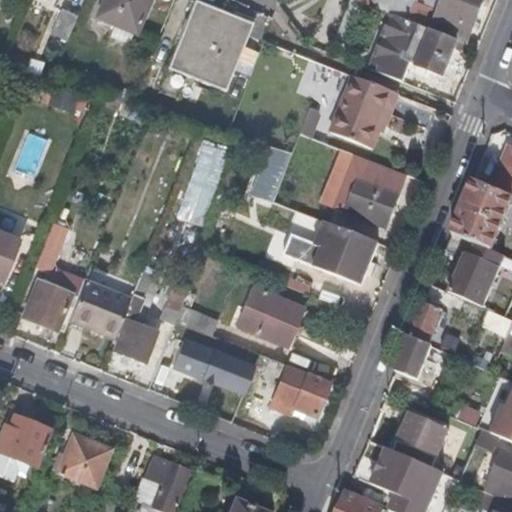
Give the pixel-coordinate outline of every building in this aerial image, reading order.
[(135,38),(150,0),(104,0),(95,22),(135,38)] [(351,0),(351,1),(372,10),(375,0),(351,0)] [(458,43),(467,46),(484,0),(442,0),(430,32),(458,43)] [(227,91),(252,25),(195,3),(170,70),(227,91)] [(52,39),(68,45),(78,20),(63,14),(52,39)] [(371,69),(403,82),(409,67),(411,59),(423,65),(447,75),(458,43),(430,32),(390,16),(371,69)] [(3,67),(15,71),(19,60),(6,57),(3,67)] [(371,150),(377,133),(392,94),(353,78),(331,134),(371,150)] [(382,135),(398,96),(392,94),(377,133),(382,135)] [(300,136),(310,140),(320,114),(310,110),(300,136)] [(200,229),(227,156),(202,147),(175,219),(200,229)] [(511,149),(510,149),(493,189),(511,197),(511,149)] [(385,228),(404,177),(366,162),(347,212),(359,217),(357,223),(374,230),(376,225),(385,228)] [(511,205),(511,197),(493,189),(475,181),(453,235),(475,245),(493,253),(511,205)] [(362,286),(379,244),(328,224),(320,246),(295,237),(288,257),(362,286)] [(0,251),(20,259),(27,242),(0,230),(0,251)] [(35,266),(33,271),(44,275),(57,243),(46,239),(35,266)] [(450,294),(483,309),(504,258),(493,253),(475,245),(471,257),(466,255),(450,294)] [(0,251),(0,279),(11,283),(20,259),(0,251)] [(65,329),(68,322),(84,285),(54,272),(48,287),(37,283),(22,319),(56,333),(59,326),(65,329)] [(139,281),(149,285),(151,286),(155,279),(142,274),(139,281)] [(282,286),(307,296),(310,288),(284,278),(282,286)] [(68,322),(114,341),(123,320),(131,300),(85,281),(84,285),(68,322)] [(132,298),(142,302),(149,285),(139,281),(132,298)] [(315,299),(349,312),(355,296),(321,284),(315,299)] [(285,350),(286,345),(296,322),(301,308),(249,287),(233,329),(285,350)] [(160,320),(174,327),(175,324),(181,308),(187,293),(176,288),(168,308),(165,307),(160,320)] [(131,300),(123,320),(134,324),(142,302),(132,298),(131,300)] [(425,304),(412,338),(432,347),(445,312),(425,304)] [(175,324),(211,338),(216,322),(181,308),(175,324)] [(489,326),(509,334),(511,324),(511,320),(506,318),(493,313),(489,326)] [(296,322),(286,345),(292,348),(301,325),(296,322)] [(144,366),(156,339),(124,326),(114,354),(144,366)] [(186,337),(171,369),(238,398),(252,366),(186,337)] [(412,338),(398,371),(420,381),(433,347),(432,347),(412,338)] [(314,417),(327,382),(287,367),(270,407),(289,415),(291,408),(304,413),(314,417)] [(500,438),(511,443),(511,381),(504,378),(481,429),(483,430),(500,438)] [(302,420),(304,413),(291,408),(289,415),(302,420)] [(405,427),(410,413),(404,411),(399,424),(405,427)] [(451,430),(410,413),(405,427),(399,442),(441,459),(451,430)] [(0,452),(33,466),(47,431),(13,417),(8,428),(2,425),(0,429),(0,452)] [(477,445),(483,430),(481,429),(476,427),(471,442),(477,445)] [(495,448),(500,438),(483,430),(477,445),(493,452),(495,448)] [(92,490),(108,449),(72,435),(55,475),(92,490)] [(429,511),(446,473),(386,448),(370,485),(396,496),(389,511),(390,511),(429,511)] [(511,455),(495,448),(493,452),(482,480),(511,492),(511,455)] [(174,511),(191,472),(157,457),(147,480),(150,480),(147,489),(157,493),(152,508),(144,505),(141,511),(174,511)] [(205,511),(219,480),(200,471),(182,511),(205,511)] [(115,511),(126,489),(109,482),(98,509),(105,511),(115,511)] [(347,493),(338,511),(382,511),(384,509),(347,493)] [(511,511),(511,503),(492,495),(486,509),(493,511),(511,511)] [(235,511),(266,511),(240,500),(235,511)]
